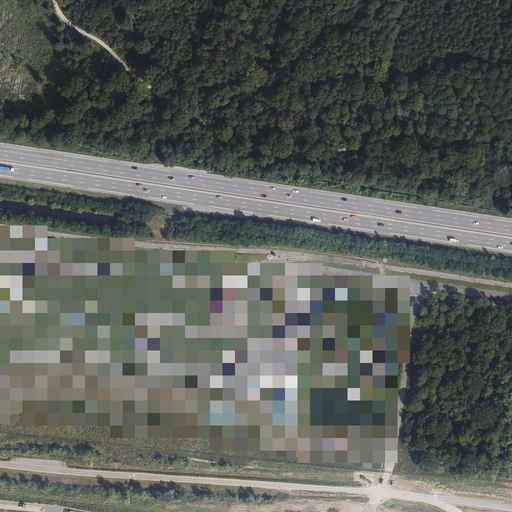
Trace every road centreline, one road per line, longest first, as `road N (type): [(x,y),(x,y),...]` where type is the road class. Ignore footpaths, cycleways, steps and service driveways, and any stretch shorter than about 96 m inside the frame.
road 1 (trunk): [(0,168),(511,245)]
road 2 (trunk): [(511,226),(0,152)]
road 3 (track): [(369,128),(351,149),(271,155),(234,149),(171,99)]
road 4 (track): [(511,61),(435,60),(382,91),(369,128)]
road 5 (track): [(171,99),(71,26),(53,0)]
